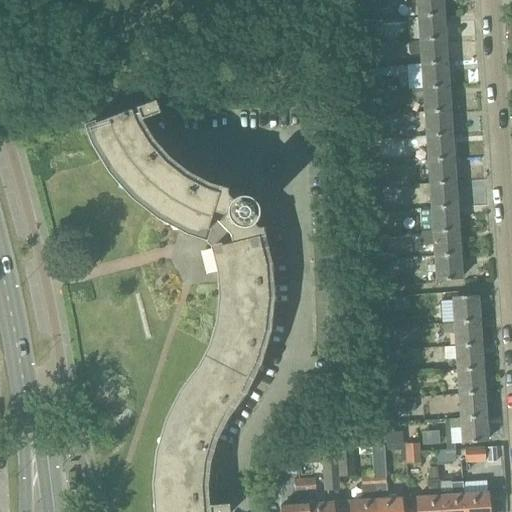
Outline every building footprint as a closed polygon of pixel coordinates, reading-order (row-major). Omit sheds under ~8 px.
[(350,0),(351,12),(362,11),(361,0),(350,0)] [(415,0),(416,18),(442,16),(440,0),(415,0)] [(362,11),(351,12),(352,32),(363,31),(362,11)] [(442,16),(416,18),(418,42),(443,40),(442,16)] [(412,53),(419,53),(420,66),(445,64),(443,40),(418,42),(411,42),(412,53)] [(355,60),(356,70),(366,69),(366,59),(355,60)] [(445,64),(420,66),(422,90),(447,88),(445,64)] [(366,69),(356,70),(356,80),(367,79),(366,69)] [(447,88),(422,90),(423,114),(448,112),(447,88)] [(358,118),(369,117),(368,107),(358,108),(358,118)] [(132,108),(127,110),(84,127),(90,143),(107,172),(129,196),(155,217),(184,232),(201,237),(203,230),(208,232),(213,236),(250,201),(255,197),(253,195),(251,193),(248,192),(246,191),(243,190),(241,190),(238,190),(235,190),(233,190),(230,191),(228,192),(226,194),(224,195),(223,191),(223,189),(204,183),(184,172),(165,158),(150,140),(137,120),(132,108)] [(448,112),(423,114),(425,137),(450,136),(448,112)] [(369,117),(358,118),(359,128),(370,127),(369,117)] [(450,136),(425,137),(427,161),(452,160),(450,136)] [(361,165),(372,165),(371,155),(361,156),(361,165)] [(452,160),(427,161),(428,185),(453,184),(452,160)] [(372,165),(361,165),(362,176),(365,176),(372,175),(372,165)] [(423,197),(429,196),(430,209),(455,208),(453,184),(428,185),(422,186),(423,197)] [(255,197),(250,201),(213,236),(217,241),(218,246),(211,248),(217,273),(219,298),(216,322),(209,346),(198,368),(180,391),(165,420),(156,452),(152,485),(153,511),(206,511),(206,506),(205,486),(208,463),(214,440),(225,419),(242,396),(258,365),(268,333),(272,299),(269,265),(262,236),(260,228),(258,229),(254,228),(256,226),(258,224),(259,221),(260,219),(260,216),(261,214),(261,211),(260,208),(260,206),(259,203),(258,201),(256,199),(255,197)] [(364,203),(364,214),(375,213),(374,203),(364,203)] [(455,208),(430,209),(432,233),(457,231),(455,208)] [(375,223),(375,213),(364,214),(365,224),(375,223)] [(457,231),(432,233),(418,234),(419,247),(432,247),(433,257),(458,256),(457,231)] [(370,272),(381,271),(379,251),(369,252),(370,272)] [(458,256),(433,257),(435,282),(460,281),(458,256)] [(476,298),(451,300),(441,300),(442,311),(452,311),(453,324),(477,322),(476,298)] [(373,319),(374,329),(384,328),(384,318),(373,319)] [(479,346),(477,322),(453,324),(454,348),(479,346)] [(385,338),(384,328),(374,329),(374,339),(385,338)] [(454,348),(456,372),(481,370),(479,346),(454,348)] [(377,377),(387,376),(387,366),(376,367),(377,377)] [(456,372),(457,396),(482,394),(481,370),(456,372)] [(388,386),(387,376),(377,377),(377,387),(388,386)] [(484,419),(482,394),(457,396),(459,420),(484,419)] [(413,398),(399,399),(399,412),(414,411),(413,398)] [(391,413),(379,414),(379,425),(392,424),(391,413)] [(484,419),(459,420),(461,444),(486,443),(484,419)] [(392,434),(392,424),(379,425),(380,435),(391,435),(392,435),(392,434)] [(419,463),(417,444),(404,445),(405,464),(419,463)] [(370,447),(372,476),(374,511),(399,511),(399,499),(386,500),(383,446),(370,447)] [(483,449),(473,450),(474,462),(484,462),(483,449)] [(350,450),(336,451),(338,477),(352,476),(350,450)] [(464,463),(474,462),(473,450),(463,450),(464,463)] [(338,491),(335,452),(320,453),(323,492),(338,491)] [(281,453),(263,454),(265,486),(279,485),(278,469),(282,469),(281,453)] [(374,511),(372,476),(360,477),(362,502),(348,503),(349,511),(374,511)] [(279,511),(305,511),(304,480),(294,481),(295,506),(279,507),(279,511)] [(314,480),(304,480),(305,511),(331,511),(331,504),(315,505),(314,480)] [(440,511),(439,497),(438,481),(425,482),(427,498),(415,498),(415,511),(440,511)] [(463,511),(462,495),(462,483),(449,484),(450,496),(439,497),(440,511),(463,511)] [(487,511),(486,494),(462,495),(463,511),(487,511)]
